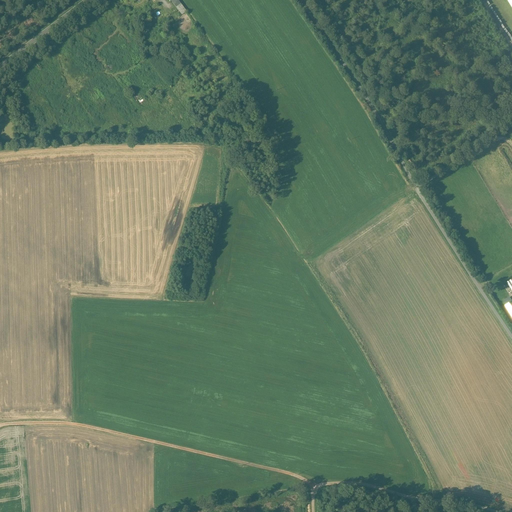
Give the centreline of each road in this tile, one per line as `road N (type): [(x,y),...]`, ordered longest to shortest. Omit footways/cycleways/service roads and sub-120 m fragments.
road 1 (unclassified): [(298,0),(511,339)]
road 2 (unclassified): [(494,511),(345,482),(315,488),(312,511)]
